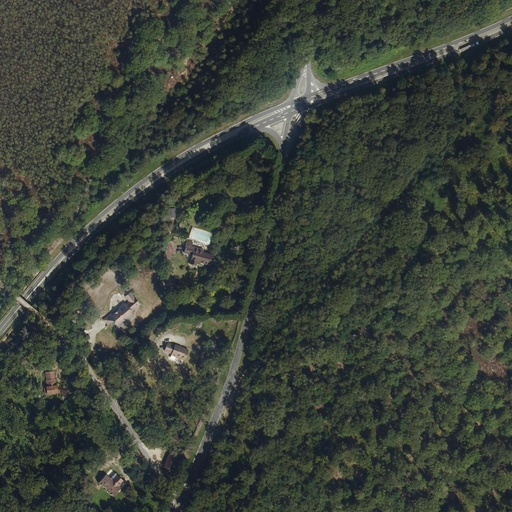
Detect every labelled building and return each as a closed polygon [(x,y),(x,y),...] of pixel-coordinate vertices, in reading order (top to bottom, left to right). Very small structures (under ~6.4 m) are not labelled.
[(176,217),(176,208),(168,208),(167,217),(176,217)] [(189,239),(210,245),(213,233),(193,227),(189,239)] [(191,242),(187,241),(186,246),(183,246),(181,254),(191,256),(189,263),(196,265),(197,261),(211,264),(213,254),(202,251),(203,249),(190,246),(191,242)] [(142,302),(131,290),(124,297),(128,301),(113,314),(111,312),(103,320),(108,326),(112,322),(117,327),(133,314),(131,312),(142,302)] [(185,359),(188,350),(168,342),(164,351),(185,359)] [(45,372),(46,380),(54,379),(52,370),(45,372)] [(54,379),(46,380),(47,388),(42,388),(43,394),(56,392),(54,379)] [(175,470),(179,460),(169,455),(164,466),(175,470)] [(120,488),(119,486),(124,480),(118,474),(112,481),(106,475),(99,483),(114,495),(120,488)]
